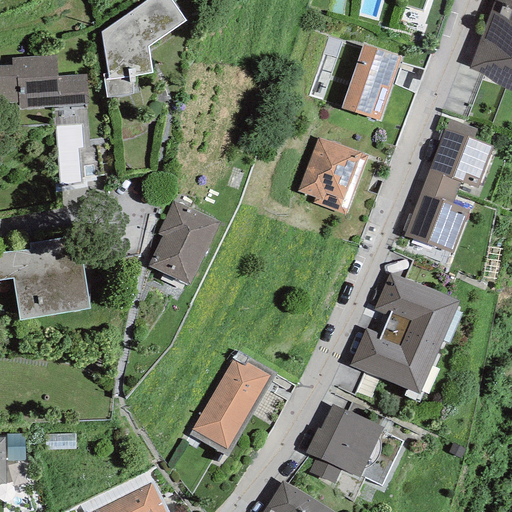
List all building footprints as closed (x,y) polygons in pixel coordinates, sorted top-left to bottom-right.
[(102,74),(106,98),(132,94),(132,76),(152,73),(147,46),(185,21),(170,0),(146,0),(101,32),(107,74),(102,74)] [(511,89),(511,0),(494,0),(469,68),(511,89)] [(378,121),(400,56),(363,44),(341,108),(378,121)] [(12,65),(0,65),(0,101),(17,100),(17,109),(87,104),(85,74),(57,76),(55,55),(11,58),(12,65)] [(448,118),(444,129),(472,140),(476,129),(448,118)] [(77,125),(55,126),(58,186),(80,185),(78,149),(83,149),(82,124),(77,125)] [(472,140),(444,129),(429,170),(461,182),(477,188),(492,147),(472,140)] [(345,216),(368,155),(317,137),(297,191),(315,197),(313,204),(345,216)] [(461,182),(429,170),(419,192),(453,204),(461,182)] [(452,254),(468,210),(453,204),(419,192),(403,237),(452,254)] [(189,286),(219,222),(172,200),(157,234),(162,236),(148,266),(189,286)] [(0,279),(12,278),(18,320),(89,310),(79,237),(29,244),(29,249),(0,253),(0,279)] [(419,394),(458,301),(389,272),(373,310),(388,316),(380,335),(366,328),(350,366),(419,394)] [(227,457),(276,374),(238,351),(189,434),(227,457)] [(359,478),(383,427),(333,404),(305,452),(316,458),(340,469),(359,478)] [(24,460),(24,434),(6,434),(7,461),(24,460)] [(333,483),(340,469),(316,458),(309,472),(333,483)] [(81,511),(85,511),(152,480),(148,472),(78,506),(81,511)] [(168,511),(152,480),(85,511),(168,511)] [(333,511),(281,481),(265,508),(261,511),(333,511)]
